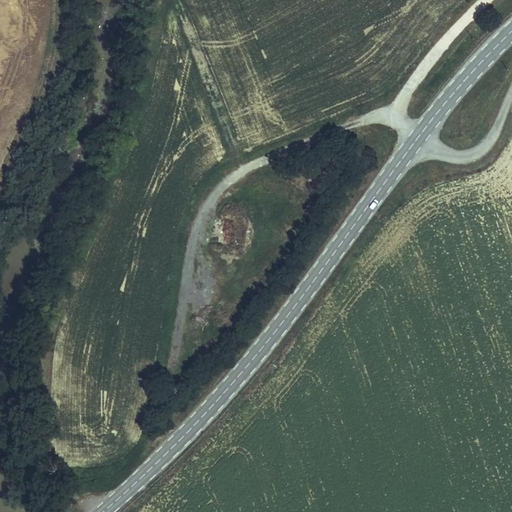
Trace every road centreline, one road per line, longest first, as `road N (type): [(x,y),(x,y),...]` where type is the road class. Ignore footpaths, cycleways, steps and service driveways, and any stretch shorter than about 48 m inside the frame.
road 1 (secondary): [(417,135),(208,421),(101,511)]
road 2 (unknown): [(185,348),(199,243),(238,171),(402,96)]
road 3 (unclassified): [(480,0),(402,96),(398,111),(417,135)]
road 4 (secondary): [(511,27),(417,135)]
road 5 (unclassified): [(417,135),(472,153),(511,96)]
